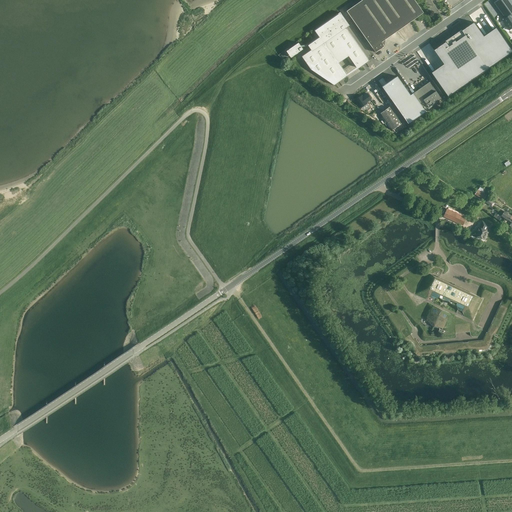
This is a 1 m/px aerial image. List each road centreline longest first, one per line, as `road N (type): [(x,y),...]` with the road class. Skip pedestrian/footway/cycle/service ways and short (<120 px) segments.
road 1 (secondary): [(378,184),(0,439)]
road 2 (track): [(231,285),(360,471),(511,461)]
road 3 (secondary): [(511,91),(378,184)]
road 4 (unclassified): [(346,93),(478,0)]
